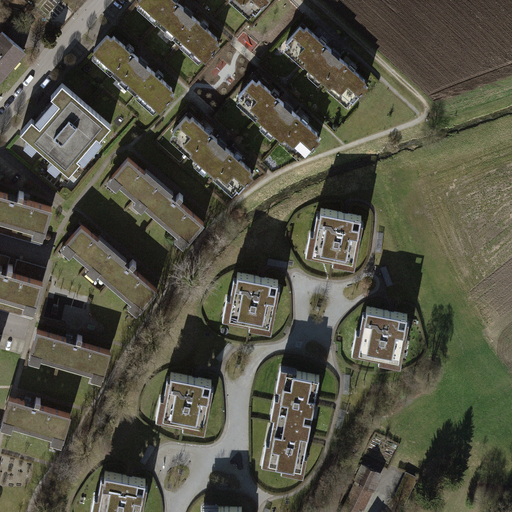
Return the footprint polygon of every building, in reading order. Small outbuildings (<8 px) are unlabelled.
[(227,38),(183,0),(136,0),(136,1),(205,62),(227,38)] [(244,0),(257,11),(266,0),(244,0)] [(372,79),(304,20),(284,43),(352,102),(372,79)] [(157,111),(178,88),(110,28),(90,50),(157,111)] [(1,31),(0,32),(0,79),(2,81),(27,53),(1,31)] [(306,155),(326,132),(302,111),(257,73),(237,96),(306,155)] [(111,124),(62,82),(51,95),(58,101),(39,123),(32,117),(20,130),(70,173),(81,160),(77,157),(96,134),(100,137),(111,124)] [(238,189),(257,169),(193,109),(173,130),(238,189)] [(204,221),(129,158),(109,182),(184,245),(204,221)] [(52,206),(0,191),(0,218),(34,228),(32,233),(43,236),(52,206)] [(346,213),(314,207),(305,253),(349,262),(358,215),(346,213)] [(126,258),(82,221),(60,247),(140,315),(163,289),(126,258)] [(0,309),(32,319),(44,279),(47,267),(17,258),(14,270),(11,269),(13,264),(9,263),(11,256),(0,252),(0,309)] [(288,261),(269,257),(268,263),(287,267),(288,261)] [(387,265),(381,267),(388,285),(393,283),(387,265)] [(278,279),(239,272),(230,316),(269,324),(278,279)] [(409,316),(364,306),(354,354),(398,364),(409,316)] [(69,334),(40,326),(31,356),(106,377),(114,347),(69,334)] [(233,345),(228,342),(216,357),(221,360),(233,345)] [(318,371),(280,363),(261,459),(299,467),(318,371)] [(198,378),(169,372),(159,421),(201,430),(211,381),(198,378)] [(28,397),(12,392),(3,425),(64,442),(73,409),(28,397)] [(346,410),(341,408),(336,427),(342,429),(346,410)] [(155,446),(149,443),(140,460),(145,463),(155,446)] [(383,472),(361,462),(354,477),(355,478),(339,511),(360,511),(362,508),(364,509),(373,490),(374,491),(383,472)] [(132,475),(101,468),(91,511),(138,511),(146,478),(132,475)] [(418,476),(406,470),(392,500),(404,506),(418,476)] [(242,511),(242,502),(204,502),(203,511),(242,511)]
